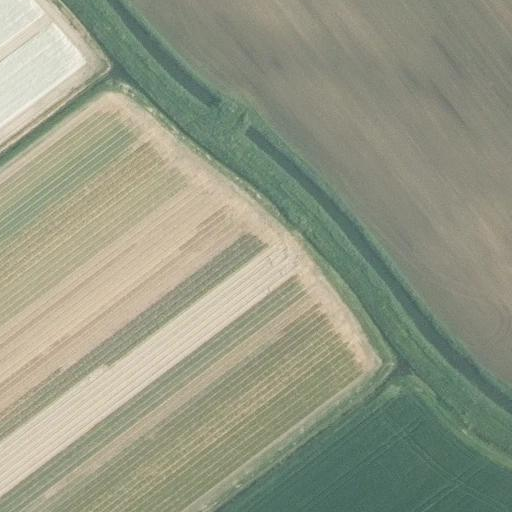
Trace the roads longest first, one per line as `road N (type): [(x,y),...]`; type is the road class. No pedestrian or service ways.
road 1 (track): [(511,437),(471,415),(276,192),(212,134)]
road 2 (track): [(212,134),(158,94),(73,0)]
